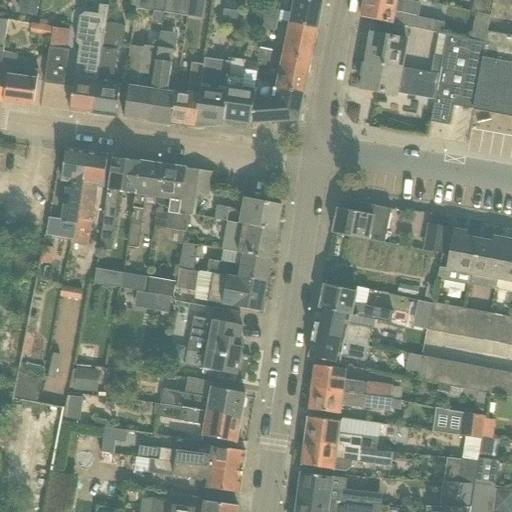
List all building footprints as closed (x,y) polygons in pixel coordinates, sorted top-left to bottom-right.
[(40,16),(41,0),(32,0),(30,15),(40,16)] [(166,13),(167,0),(138,0),(137,9),(135,21),(163,25),(165,13),(166,13)] [(167,0),(166,13),(189,16),(190,0),(167,0)] [(318,27),(323,3),(305,0),(294,0),(290,22),(318,27)] [(437,21),(420,18),(394,12),(395,12),(396,0),(364,0),(361,18),(385,23),(409,28),(435,33),(437,21)] [(408,0),(406,14),(420,16),(422,3),(408,0)] [(492,0),(475,0),(473,12),(487,15),(489,7),(491,7),(492,0)] [(237,20),(238,4),(225,3),(224,18),(237,20)] [(70,111),(93,115),(107,24),(106,23),(109,7),(101,6),(99,15),(86,13),(80,17),(76,42),(79,46),(70,111)] [(281,11),(282,10),(276,9),(266,7),(264,18),(265,18),(279,20),(281,11)] [(277,31),(279,20),(265,18),(263,28),(277,31)] [(9,75),(1,74),(4,52),(5,49),(9,21),(0,19),(0,101),(5,102),(9,75)] [(311,60),(318,27),(290,22),(283,54),(311,60)] [(382,36),(372,34),(367,61),(404,69),(404,68),(409,39),(407,39),(409,28),(385,23),(382,36)] [(31,33),(52,36),(53,27),(33,24),(31,33)] [(93,115),(98,116),(116,118),(120,86),(112,85),(117,51),(122,52),(126,27),(107,24),(93,115)] [(70,30),(53,27),(52,36),(50,47),(45,84),(64,86),(70,50),(67,50),(70,30)] [(486,43),(487,34),(473,31),(468,34),(467,39),(486,43)] [(474,110),(511,117),(511,36),(488,32),(487,34),(486,43),(487,44),(485,59),(483,58),(474,110)] [(431,123),(450,126),(453,106),(474,110),(483,58),(485,59),(487,44),(486,43),(467,39),(446,35),(442,58),(439,73),(436,86),(431,123)] [(130,86),(124,119),(150,123),(161,47),(160,47),(145,45),(144,48),(131,46),(125,86),(130,86)] [(174,49),(161,47),(150,123),(171,126),(172,124),(176,93),(168,92),(174,49)] [(260,60),(270,62),(274,51),(262,48),(260,60)] [(17,66),(18,54),(4,52),(1,74),(9,75),(5,102),(34,106),(38,80),(39,69),(17,66)] [(277,88),(304,94),(311,60),(283,54),(277,88),(276,87),(275,88),(277,88)] [(439,73),(442,58),(434,56),(432,72),(439,73)] [(258,72),(243,70),(245,60),(234,59),(232,69),(224,126),(250,124),(257,80),(258,72)] [(361,89),(381,93),(398,96),(399,93),(412,96),(415,82),(436,86),(439,73),(432,72),(431,73),(404,68),(404,69),(367,61),(361,89)] [(176,89),(176,93),(172,124),(196,128),(196,125),(200,88),(202,88),(205,65),(193,63),(189,91),(176,89)] [(224,126),(232,69),(205,65),(202,88),(200,88),(196,125),(202,125),(205,127),(224,126)] [(275,87),(274,87),(271,87),(272,83),(257,80),(250,124),(299,121),(304,94),(277,88),(275,88),(276,87),(275,87)] [(68,182),(62,224),(77,226),(88,152),(66,149),(66,151),(62,182),(68,182)] [(104,187),(108,157),(109,155),(88,152),(77,226),(76,237),(73,237),(72,244),(88,246),(92,222),(98,186),(104,187)] [(137,195),(142,162),(113,158),(101,241),(114,243),(120,199),(119,198),(120,192),(135,195),(137,195)] [(140,248),(146,205),(156,206),(156,204),(157,198),(160,198),(164,165),(142,162),(137,195),(135,195),(131,225),(129,247),(140,248)] [(188,169),(164,165),(160,198),(157,198),(156,204),(161,205),(162,207),(170,207),(167,229),(185,232),(188,214),(180,214),(188,169)] [(197,196),(201,171),(188,169),(180,214),(188,214),(193,215),(196,196),(197,196)] [(209,198),(212,172),(201,171),(197,196),(209,198)] [(282,206),(245,198),(243,211),(218,206),(216,220),(229,222),(241,225),(241,223),(278,229),(282,206)] [(333,234),(337,234),(385,243),(392,210),(375,206),(373,215),(338,209),(333,234)] [(272,259),(278,229),(241,223),(241,225),(229,222),(223,251),(227,252),(244,255),(244,254),(272,259)] [(429,225),(425,251),(443,254),(447,229),(429,225)] [(465,232),(455,230),(448,269),(440,268),(438,279),(470,285),(472,275),(478,241),(464,238),(465,232)] [(478,241),(472,275),(498,280),(498,278),(497,278),(504,239),(495,237),(494,244),(478,241)] [(511,240),(504,239),(497,278),(498,278),(507,280),(505,291),(511,292),(511,240)] [(198,246),(183,243),(179,268),(194,270),(198,246)] [(227,252),(225,262),(225,263),(209,260),(207,273),(212,274),(267,284),(272,259),(244,254),(244,255),(227,252)] [(200,273),(180,270),(177,289),(196,292),(200,273)] [(146,278),(123,274),(121,289),(144,293),(146,278)] [(267,284),(212,274),(206,302),(234,307),(262,313),(267,284)] [(153,294),(174,298),(177,282),(146,278),(144,293),(153,294)] [(322,286),(320,298),(323,299),(321,307),(321,308),(350,313),(391,323),(393,311),(378,308),(355,303),(357,292),(325,285),(325,287),(322,286)] [(431,304),(432,304),(436,286),(427,285),(424,303),(431,304)] [(62,297),(81,300),(84,290),(64,286),(62,297)] [(172,298),(153,295),(150,310),(169,313),(172,298)] [(444,334),(449,306),(433,303),(428,331),(444,334)] [(449,306),(444,334),(460,337),(465,309),(449,306)] [(314,333),(368,345),(372,327),(349,322),(350,313),(321,308),(321,307),(319,307),(318,312),(316,313),(315,319),(316,321),(314,333)] [(219,372),(237,376),(243,348),(239,347),(243,326),(239,326),(241,314),(218,309),(215,321),(195,318),(189,351),(185,366),(205,370),(204,375),(218,377),(219,372)] [(465,309),(460,337),(485,341),(490,314),(465,309)] [(509,346),(511,327),(511,317),(490,314),(485,341),(509,346)] [(309,354),(309,358),(340,364),(342,355),(365,360),(368,345),(314,333),(311,345),(310,346),(309,351),(309,354)] [(23,355),(31,357),(35,335),(27,334),(23,355)] [(56,380),(62,355),(51,354),(46,377),(56,380)] [(419,372),(422,357),(409,354),(406,370),(419,372)] [(430,383),(435,359),(422,357),(419,372),(420,373),(418,381),(430,383)] [(447,361),(435,359),(430,383),(439,384),(442,385),(447,361)] [(459,364),(447,361),(442,385),(455,387),(459,364)] [(131,363),(130,371),(139,372),(140,364),(131,363)] [(472,366),(459,364),(455,387),(467,390),(472,366)] [(313,389),(367,396),(391,399),(393,387),(368,383),(345,380),(346,370),(316,366),(313,389)] [(484,368),(472,366),(467,390),(478,392),(480,392),(484,368)] [(496,371),(484,368),(480,392),(490,394),(492,394),(496,371)] [(100,371),(77,369),(75,391),(98,392),(100,371)] [(509,373),(496,371),(492,394),(504,397),(509,373)] [(480,392),(478,392),(467,390),(455,387),(442,385),(439,384),(437,395),(448,397),(449,396),(462,398),(462,397),(476,400),(474,415),(474,416),(486,418),(490,394),(480,392)] [(174,406),(174,405),(242,418),(243,409),(246,407),(247,401),(245,398),(246,394),(211,387),(210,398),(186,394),(165,390),(162,404),(174,406)] [(391,413),(391,410),(392,401),(367,396),(313,389),(310,410),(340,414),(341,406),(391,413)] [(403,402),(392,399),(392,409),(401,411),(403,402)] [(162,404),(159,417),(180,421),(205,426),(204,436),(237,443),(238,439),(240,437),(241,431),(240,428),(242,418),(174,405),(174,406),(162,404)] [(82,410),(69,409),(68,420),(80,422),(82,410)] [(482,441),(483,439),(486,418),(474,416),(474,415),(450,411),(446,434),(466,438),(466,439),(482,441)] [(339,422),(309,418),(308,422),(307,421),(306,431),(307,431),(305,442),(377,452),(377,451),(378,439),(338,434),(339,422)] [(116,454),(136,456),(139,434),(128,433),(127,442),(118,441),(116,454)] [(480,458),(482,441),(466,439),(463,460),(478,461),(479,462),(480,458)] [(483,439),(482,441),(480,458),(492,460),(495,441),(483,439)] [(112,454),(113,447),(109,442),(104,441),(102,452),(112,454)] [(510,453),(511,442),(502,441),(500,452),(510,453)] [(303,462),(302,466),(347,471),(353,468),(353,461),(392,467),(394,453),(377,451),(377,452),(305,442),(304,453),(303,452),(302,462),(303,462)] [(138,457),(151,459),(160,460),(162,448),(140,445),(138,457)] [(160,460),(175,463),(243,473),(246,452),(211,447),(210,455),(177,450),(177,451),(162,448),(160,460)] [(173,476),(173,474),(207,479),(205,489),(240,494),(243,473),(175,463),(160,460),(151,459),(149,472),(173,476)] [(458,483),(475,485),(478,461),(463,460),(461,459),(458,483)] [(71,511),(80,477),(59,472),(50,511),(71,511)] [(367,494),(346,490),(347,481),(332,479),(332,478),(301,474),(301,477),(300,477),(299,487),(298,498),(354,505),(365,506),(367,494)] [(471,508),(475,485),(458,483),(456,507),(467,508),(471,508)] [(475,485),(471,508),(472,509),(471,511),(492,511),(496,488),(475,485)] [(372,511),(373,505),(368,504),(368,506),(365,506),(354,505),(298,498),(297,508),(296,507),(295,511),(372,511)] [(237,511),(238,507),(204,502),(203,510),(171,505),(172,502),(154,500),(151,511),(237,511)]
